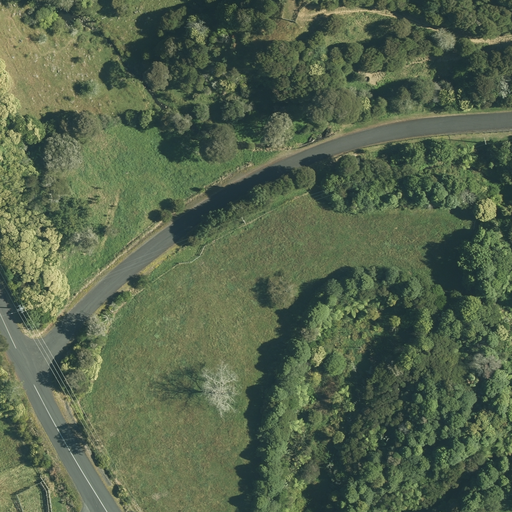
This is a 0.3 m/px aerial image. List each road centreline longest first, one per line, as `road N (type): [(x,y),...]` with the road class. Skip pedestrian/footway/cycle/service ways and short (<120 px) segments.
road 1 (unclassified): [(26,371),(149,250),(232,192),(376,133),(511,119)]
road 2 (unclassified): [(106,511),(26,371)]
